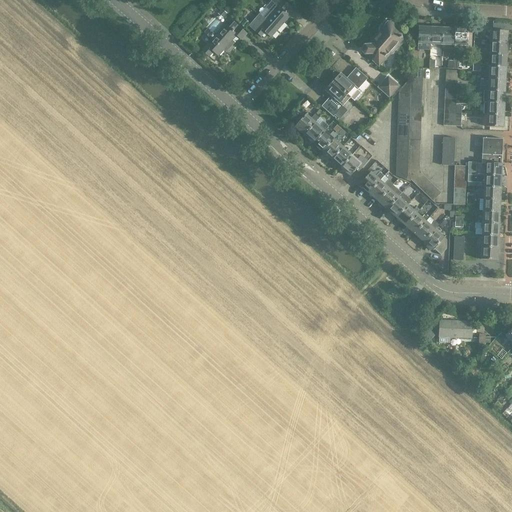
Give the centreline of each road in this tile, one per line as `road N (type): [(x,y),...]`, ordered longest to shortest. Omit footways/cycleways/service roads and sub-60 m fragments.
road 1 (tertiary): [(511,296),(432,287),(234,110)]
road 2 (tertiary): [(234,110),(112,0)]
road 3 (residential): [(234,110),(336,0)]
